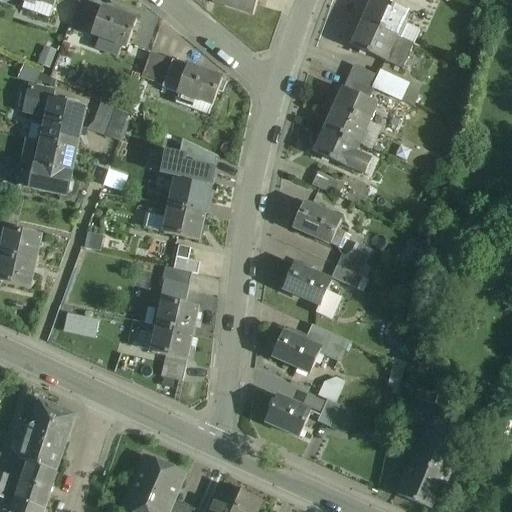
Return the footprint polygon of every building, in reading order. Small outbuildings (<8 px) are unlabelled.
[(258,0),(215,0),(214,4),(254,16),(258,0)] [(408,14),(376,0),(374,0),(363,24),(373,28),(397,39),(397,38),(402,25),(403,26),(408,14)] [(95,7),(80,1),(71,26),(86,31),(95,7)] [(137,22),(103,10),(93,37),(127,50),(137,22)] [(397,39),(373,28),(363,24),(352,48),(386,63),(387,62),(386,61),(391,50),(392,50),(397,39)] [(403,26),(402,25),(397,38),(397,39),(413,46),(419,33),(403,26)] [(397,39),(392,50),(391,50),(386,61),(387,62),(386,63),(402,71),(413,46),(397,39)] [(223,80),(173,62),(164,87),(163,87),(163,90),(179,96),(176,105),(209,117),(223,80)] [(378,78),(355,68),(349,79),(373,90),(374,88),(378,78)] [(373,90),(349,79),(344,91),(368,101),(373,90)] [(87,110),(52,102),(54,94),(34,89),(34,91),(32,91),(31,93),(33,93),(28,115),(47,119),(42,144),(77,152),(87,110)] [(407,105),(374,90),(373,90),(368,101),(378,106),(393,112),(391,117),(400,121),(407,105)] [(368,101),(344,91),(326,131),(360,146),(360,145),(359,145),(365,132),(366,133),(378,106),(368,101)] [(128,116),(116,111),(106,138),(119,143),(128,116)] [(360,146),(326,131),(315,155),(349,170),(349,169),(365,176),(372,162),(356,155),(360,146)] [(219,159),(183,142),(179,157),(186,159),(185,165),(216,172),(219,159)] [(77,152),(42,144),(41,144),(39,156),(37,168),(36,168),(31,190),(64,198),(71,193),(73,185),(71,182),(72,178),(73,177),(72,177),(77,153),(78,153),(78,152),(77,152)] [(209,186),(212,186),(216,172),(185,165),(186,159),(179,157),(167,154),(162,175),(180,179),(179,183),(175,182),(172,195),(173,195),(170,209),(206,217),(212,190),(209,190),(209,186)] [(338,184),(318,175),(313,187),(333,196),(338,184)] [(342,222),(305,206),(294,230),(331,246),(342,222)] [(206,217),(170,209),(164,235),(200,243),(206,217)] [(42,238),(6,230),(1,256),(37,264),(42,238)] [(369,251),(358,245),(349,258),(363,265),(369,251)] [(192,268),(194,247),(180,246),(178,267),(192,268)] [(37,264),(1,256),(0,259),(0,284),(31,291),(37,264)] [(349,258),(343,256),(338,268),(358,277),(358,276),(363,265),(349,258)] [(332,283),(295,267),(284,291),(321,308),(332,283)] [(358,277),(338,268),(333,280),(356,290),(362,278),(358,276),(358,277)] [(193,275),(167,269),(164,283),(189,289),(193,275)] [(199,310),(164,302),(158,328),(193,336),(199,310)] [(193,336),(158,328),(152,354),(187,362),(193,336)] [(347,342),(315,328),(307,345),(321,351),(319,355),(338,363),(347,342)] [(413,340),(395,328),(385,342),(403,354),(413,340)] [(307,345),(284,334),(273,359),(310,375),(319,355),(321,351),(307,345)] [(186,368),(165,363),(161,378),(183,383),(186,368)] [(442,385),(421,378),(414,399),(435,406),(442,385)] [(337,380),(326,383),(319,398),(328,402),(335,405),(345,383),(337,380)] [(320,417),(327,404),(310,396),(304,410),(311,413),(320,417)] [(304,410),(278,398),(266,425),(299,440),(311,413),(304,410)] [(335,405),(328,402),(327,404),(320,417),(318,424),(330,429),(340,407),(335,405)] [(69,416),(40,404),(21,462),(28,464),(57,473),(73,424),(69,416)] [(421,438),(397,496),(433,511),(435,511),(458,459),(460,454),(459,454),(421,438)] [(474,452),(462,447),(459,454),(460,454),(458,459),(469,464),(474,452)] [(184,476),(147,460),(125,511),(128,511),(168,511),(173,501),(184,476)] [(57,473),(28,464),(23,480),(19,479),(15,490),(19,491),(16,502),(45,511),(57,473)] [(11,478),(0,474),(0,497),(4,499),(11,478)] [(261,503),(222,486),(222,487),(210,511),(256,511),(260,504),(261,504),(261,503)] [(194,511),(195,511),(173,501),(168,511),(194,511)] [(44,511),(45,511),(16,502),(12,511),(44,511)]
